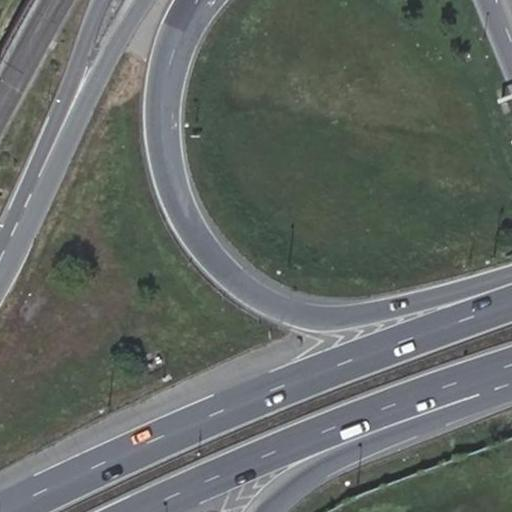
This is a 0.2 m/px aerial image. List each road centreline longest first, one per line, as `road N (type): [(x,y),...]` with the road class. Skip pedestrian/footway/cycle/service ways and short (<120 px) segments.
road 1 (motorway): [(511,272),(371,315),(330,318),(274,303),(211,252),(175,189),(161,129),(166,64),(198,0)]
road 2 (motorway): [(511,302),(140,441),(0,508)]
road 3 (motorway): [(142,511),(320,433),(511,365)]
road 4 (motorway): [(140,0),(0,273)]
road 5 (motorway): [(267,511),(329,462),(511,393)]
road 6 (motorway): [(101,0),(0,246)]
